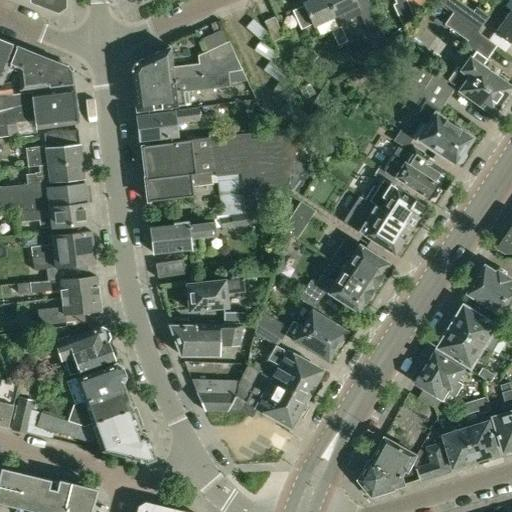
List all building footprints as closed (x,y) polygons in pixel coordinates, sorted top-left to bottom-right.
[(30,0),(31,1),(30,1),(54,11),(54,10),(64,3),(63,0),(30,0)] [(301,29),(312,24),(313,26),(335,16),(327,0),(309,0),(303,3),(304,6),(293,11),(301,29)] [(354,0),(327,0),(335,16),(339,24),(359,15),(355,7),(357,6),(354,0)] [(394,0),(396,3),(393,5),(403,28),(414,20),(413,17),(405,0),(394,0)] [(454,0),(433,0),(452,13),(476,29),(483,20),(454,0)] [(370,9),(359,15),(379,56),(390,50),(370,9)] [(511,45),(511,12),(510,11),(494,33),(511,45)] [(490,70),(482,65),(495,45),(475,31),(476,29),(452,13),(444,25),(468,41),(463,47),(474,54),(470,60),(466,57),(459,68),(456,66),(446,81),(453,85),(492,112),(493,110),(495,111),(501,102),(500,100),(508,87),(488,73),(490,70)] [(264,22),(273,42),(283,37),(274,17),(264,22)] [(337,46),(347,42),(341,27),(331,32),(337,46)] [(0,86),(1,84),(8,66),(15,46),(0,40),(0,86)] [(133,86),(212,77),(228,74),(242,71),(230,43),(198,58),(199,65),(173,68),(169,47),(136,62),(135,62),(130,71),(131,71),(133,86)] [(15,46),(8,66),(19,70),(21,89),(47,86),(71,83),(70,72),(66,67),(15,46)] [(405,77),(398,73),(389,86),(420,106),(414,117),(420,122),(411,136),(421,142),(422,141),(454,163),(455,162),(460,161),(464,155),(463,150),(464,148),(463,148),(470,137),(435,114),(453,85),(446,81),(434,73),(432,75),(414,64),(405,77)] [(242,71),(228,74),(229,83),(240,81),(247,81),(242,71)] [(229,83),(228,74),(212,77),(133,86),(136,111),(190,106),(188,93),(230,87),(229,83)] [(1,84),(0,86),(0,95),(12,94),(10,82),(1,84)] [(12,94),(0,95),(0,137),(8,137),(18,135),(16,123),(36,121),(37,129),(77,124),(71,83),(47,86),(47,90),(33,92),(12,94)] [(174,111),(136,116),(139,141),(147,140),(177,137),(175,124),(199,121),(198,109),(174,112),(174,111)] [(299,137),(312,145),(321,132),(308,124),(299,137)] [(215,177),(211,177),(212,183),(216,183),(221,214),(247,211),(280,207),(286,180),(291,155),(297,129),(270,132),(211,139),(215,172),(215,177)] [(38,166),(81,162),(77,130),(43,134),(45,146),(25,149),(28,167),(38,166)] [(400,130),(393,140),(406,148),(412,138),(400,130)] [(144,177),(144,180),(215,172),(211,139),(149,145),(141,146),(145,177),(144,177)] [(413,147),(409,154),(398,147),(384,170),(379,167),(374,173),(396,187),(400,181),(429,199),(430,198),(435,198),(439,192),(437,187),(438,185),(437,184),(445,172),(430,162),(432,159),(413,147)] [(81,162),(38,166),(39,173),(35,173),(35,174),(26,175),(27,185),(46,183),(84,179),(84,178),(84,177),(83,177),(82,173),(83,173),(83,172),(82,172),(81,164),(82,163),(82,162),(81,162)] [(305,163),(290,188),(302,195),(317,170),(305,163)] [(215,177),(215,172),(144,180),(147,201),(159,199),(192,196),(192,188),(212,186),(212,183),(211,177),(215,177)] [(364,202),(408,230),(417,216),(418,217),(425,206),(391,185),(381,179),(375,188),(374,187),(364,202)] [(0,211),(15,211),(29,209),(28,210),(87,203),(84,184),(47,188),(46,183),(27,185),(0,187),(0,211)] [(357,197),(343,220),(352,226),(360,231),(359,232),(393,253),(399,244),(406,243),(410,236),(408,230),(364,202),(357,197)] [(296,208),(311,218),(315,211),(300,201),(296,208)] [(51,228),(89,223),(87,203),(28,210),(29,209),(15,211),(16,223),(39,220),(40,228),(51,227),(51,228)] [(245,213),(232,215),(234,228),(249,226),(247,214),(247,213),(245,213)] [(221,216),(220,217),(221,226),(221,229),(234,228),(232,215),(221,216)] [(150,228),(153,253),(201,249),(200,238),(215,236),(214,223),(187,226),(187,223),(173,224),(173,226),(150,228)] [(511,230),(499,249),(508,254),(511,253),(511,230)] [(94,264),(90,231),(51,235),(52,244),(31,247),(32,258),(34,270),(46,269),(48,281),(88,277),(87,265),(94,264)] [(329,261),(342,269),(372,288),(374,285),(377,286),(381,279),(381,276),(382,273),(381,273),(387,263),(355,242),(354,243),(346,237),(339,247),(329,261)] [(183,260),(155,264),(157,278),(185,274),(183,260)] [(488,265),(470,294),(491,307),(489,310),(503,318),(505,315),(507,317),(511,308),(511,277),(501,270),(500,272),(488,265)] [(371,290),(372,288),(342,269),(333,282),(321,275),(315,283),(310,280),(298,298),(313,307),(323,291),(356,312),(362,302),(363,302),(364,300),(368,299),(372,293),(371,290)] [(48,281),(29,283),(30,293),(60,290),(61,298),(98,294),(96,276),(88,277),(48,281)] [(189,311),(197,310),(226,307),(225,294),(243,292),(242,279),(186,285),(188,296),(184,296),(184,302),(186,308),(189,307),(189,311)] [(64,315),(84,313),(100,311),(98,294),(61,298),(63,308),(38,310),(40,325),(65,322),(64,315)] [(454,324),(453,326),(493,351),(501,338),(493,333),(498,325),(465,305),(460,315),(456,314),(452,321),(454,324)] [(256,325),(266,330),(281,340),(283,336),(292,341),(294,338),(327,358),(334,346),(339,345),(344,337),(342,333),(343,332),(310,311),(301,326),(292,320),(287,327),(261,311),(256,325)] [(224,313),(224,324),(242,324),(246,324),(246,313),(224,313)] [(171,326),(181,355),(220,355),(220,345),(238,345),(242,324),(195,324),(194,326),(171,326)] [(261,339),(266,330),(256,325),(253,334),(261,339)] [(102,326),(69,338),(68,336),(57,340),(58,342),(56,343),(62,360),(64,360),(69,376),(112,360),(106,344),(108,343),(108,342),(110,338),(107,329),(102,327),(102,326)] [(493,351),(453,326),(451,329),(448,328),(444,334),(446,339),(440,348),(472,367),(477,359),(486,364),(493,351)] [(511,330),(507,328),(503,335),(511,340),(511,330)] [(272,378),(305,398),(306,396),(310,397),(315,388),(313,383),(320,370),(275,345),(267,359),(279,365),(272,378)] [(430,362),(426,369),(462,389),(464,385),(458,381),(465,368),(437,352),(436,354),(432,354),(429,359),(430,362)] [(67,381),(75,404),(123,387),(121,382),(122,382),(124,376),(121,367),(115,364),(114,364),(67,381)] [(196,393),(204,410),(205,410),(205,409),(239,410),(239,411),(241,411),(251,417),(257,408),(290,425),(291,423),(296,423),(298,418),(296,414),(305,398),(272,378),(247,364),(237,382),(252,389),(250,393),(233,393),(233,380),(191,380),(196,393)] [(420,375),(415,383),(424,389),(419,397),(437,408),(441,400),(451,406),(462,389),(426,369),(422,376),(420,375)] [(0,426),(7,428),(18,383),(1,379),(0,383),(0,426)] [(19,382),(17,392),(26,394),(28,384),(19,382)] [(506,414),(495,417),(505,451),(508,450),(509,454),(511,452),(511,388),(510,383),(502,385),(509,408),(505,409),(506,414)] [(74,405),(69,421),(83,426),(131,409),(125,392),(123,387),(75,404),(74,405)] [(18,398),(17,405),(32,409),(34,402),(18,398)] [(464,415),(477,412),(474,401),(461,405),(464,415)] [(131,409),(83,426),(69,421),(32,409),(17,405),(13,421),(29,425),(55,432),(85,440),(96,436),(99,444),(138,430),(137,426),(131,409)] [(13,421),(11,429),(27,433),(53,439),(55,432),(29,425),(13,421)] [(490,421),(467,427),(477,460),(480,459),(481,462),(489,459),(489,457),(500,453),(490,421)] [(474,461),(477,460),(467,427),(444,434),(454,468),(465,464),(466,466),(474,464),(474,461)] [(138,430),(99,444),(101,451),(145,462),(145,463),(155,459),(151,450),(147,437),(141,434),(140,434),(138,430)] [(384,440),(382,440),(378,447),(379,450),(373,461),(371,460),(360,480),(373,496),(395,489),(393,486),(419,479),(419,480),(450,471),(442,442),(427,447),(432,463),(416,468),(411,465),(417,455),(386,437),(384,440)] [(90,511),(95,498),(97,491),(97,489),(58,479),(58,481),(0,467),(0,504),(19,509),(19,507),(38,511),(90,511)] [(183,511),(144,503),(138,506),(136,511),(183,511)]
